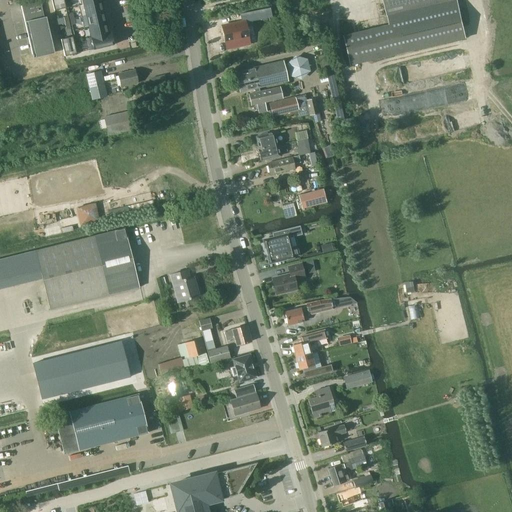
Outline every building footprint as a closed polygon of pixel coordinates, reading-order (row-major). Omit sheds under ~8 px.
[(64,0),(51,0),(54,11),(66,8),(64,0)] [(100,0),(80,4),(78,5),(81,17),(103,12),(100,0)] [(457,0),(452,0),(387,15),(389,24),(343,35),(350,65),(466,38),(457,0)] [(383,0),(387,15),(452,0),(383,0)] [(40,2),(21,6),(24,17),(25,22),(27,21),(36,58),(55,54),(46,17),(44,17),(40,2)] [(242,23),(222,27),(225,43),(240,40),(241,47),(250,45),(246,23),(272,18),(270,9),(241,15),(242,23)] [(103,12),(81,17),(83,28),(88,27),(106,23),(103,12)] [(106,23),(88,27),(91,38),(108,34),(106,23)] [(91,38),(85,39),(88,51),(113,45),(110,33),(108,34),(91,38)] [(72,36),(61,39),(64,56),(76,53),(72,36)] [(298,52),(285,63),(300,79),(312,67),(298,52)] [(259,88),(287,81),(283,61),(235,72),(240,92),(254,89),(259,88)] [(121,87),(138,83),(135,70),(118,74),(121,87)] [(92,100),(107,96),(101,71),(86,74),(92,100)] [(328,79),(333,98),(340,96),(334,73),(320,76),(322,80),(328,79)] [(165,75),(157,76),(159,83),(166,81),(165,75)] [(259,88),(254,89),(255,92),(248,94),(251,105),(256,104),(259,113),(266,111),(264,103),(282,98),(279,87),(260,92),(259,88)] [(295,97),(269,103),(272,117),(298,110),(295,97)] [(310,115),(313,115),(319,114),(315,98),(306,100),(310,114),(310,115)] [(108,135),(132,130),(128,112),(103,117),(104,119),(99,121),(100,129),(106,127),(108,135)] [(306,131),(295,133),(297,141),(300,140),(307,139),(308,138),(306,131)] [(256,137),(259,149),(277,145),(274,132),(256,137)] [(298,147),(296,148),(297,151),(298,156),(301,155),(308,153),(310,153),(308,145),(307,139),(300,140),(297,141),(298,147)] [(277,145),(259,149),(258,149),(260,161),(280,156),(277,145)] [(310,153),(308,153),(311,164),(317,163),(315,152),(310,153)] [(270,175),(295,169),(292,157),(267,163),(270,175)] [(327,202),(323,189),(298,195),(301,209),(327,202)] [(79,222),(98,221),(97,203),(79,204),(79,222)] [(110,219),(129,214),(127,206),(108,211),(110,219)] [(268,255),(269,262),(299,255),(297,247),(290,248),(287,237),(292,235),(293,237),(302,234),(300,226),(272,233),(273,238),(264,241),(266,248),(265,249),(266,255),(268,255)] [(35,251),(50,309),(109,294),(139,287),(125,228),(94,236),(35,251)] [(331,243),(321,245),(322,253),(333,251),(331,243)] [(307,258),(309,271),(316,270),(313,257),(307,258)] [(272,279),(276,293),(289,290),(289,292),(296,291),(295,289),(298,288),(296,280),(296,278),(304,275),(301,263),(288,266),(289,273),(287,274),(287,275),(272,279)] [(170,275),(177,301),(178,302),(199,296),(193,277),(189,278),(187,270),(170,275)] [(414,282),(405,283),(407,291),(407,293),(415,292),(414,282)] [(309,312),(309,314),(321,311),(332,309),(331,300),(330,298),(319,301),(307,304),(308,307),(301,308),(285,312),(288,325),(304,321),(302,314),(309,312)] [(410,305),(413,318),(421,316),(418,303),(410,305)] [(209,318),(199,321),(201,330),(212,327),(209,318)] [(236,345),(251,341),(247,325),(224,331),(226,340),(234,338),(236,345)] [(210,328),(201,330),(207,351),(215,349),(210,328)] [(292,345),(295,356),(311,352),(309,347),(315,340),(326,337),(324,329),(299,336),(301,343),(292,345)] [(337,338),(338,345),(351,342),(349,336),(337,338)] [(201,338),(177,345),(184,369),(208,363),(201,338)] [(119,344),(41,364),(50,399),(128,379),(119,344)] [(210,363),(229,358),(226,346),(215,349),(207,351),(210,363)] [(316,351),(311,352),(295,356),(299,369),(314,365),(315,368),(304,371),(306,378),(328,372),(328,371),(333,370),(331,364),(327,365),(320,366),(316,351)] [(237,375),(239,382),(257,377),(250,354),(232,359),(234,366),(230,367),(233,376),(237,375)] [(372,383),(369,370),(343,377),(346,390),(372,383)] [(234,390),(236,396),(245,394),(243,387),(234,390)] [(321,414),(330,411),(335,410),(328,387),(314,391),(316,397),(308,399),(313,418),(319,416),(320,417),(321,416),(321,414)] [(255,393),(230,400),(234,415),(259,408),(255,393)] [(64,453),(148,432),(138,394),(54,415),(64,453)] [(190,395),(176,398),(179,412),(193,408),(190,395)] [(171,433),(182,430),(178,411),(166,414),(171,433)] [(336,442),(334,435),(346,432),(344,425),(332,428),(318,432),(322,446),(336,442)] [(345,451),(366,445),(364,436),(343,442),(345,451)] [(334,485),(349,480),(346,471),(366,464),(376,461),(371,446),(341,456),(343,464),(328,469),(334,485)] [(204,511),(203,503),(237,495),(248,476),(257,462),(256,461),(212,472),(213,473),(208,474),(204,475),(202,476),(197,477),(188,480),(182,481),(171,484),(177,510),(178,510),(181,509),(181,511),(204,511)] [(129,466),(26,487),(28,494),(131,473),(129,466)] [(353,480),(355,487),(372,481),(373,485),(381,483),(378,472),(370,474),(353,480)] [(360,487),(337,494),(340,503),(342,503),(343,507),(348,505),(353,504),(355,509),(369,505),(367,498),(364,499),(360,487)] [(145,490),(133,493),(136,505),(148,502),(145,490)] [(390,507),(394,506),(392,499),(376,503),(378,511),(382,509),(382,511),(387,511),(391,511),(390,507)] [(415,511),(412,499),(405,500),(406,508),(407,511),(415,511)]
